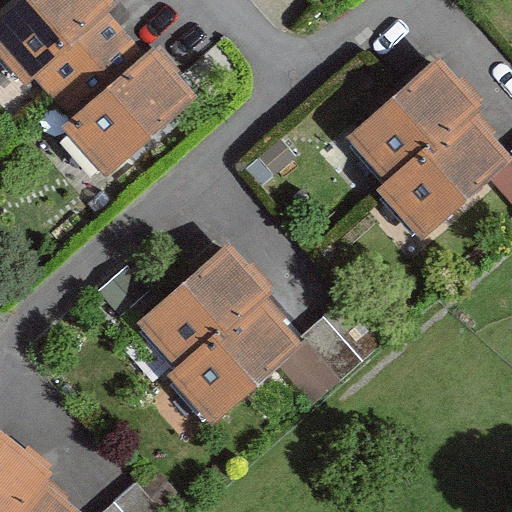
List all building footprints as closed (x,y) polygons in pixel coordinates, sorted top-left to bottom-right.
[(31,0),(0,27),(0,67),(27,98),(39,88),(50,101),(124,38),(109,21),(115,15),(107,7),(114,0),(31,0)] [(59,134),(104,186),(198,104),(156,57),(147,65),(124,38),(50,101),(69,125),(59,134)] [(353,137),(391,182),(466,119),(476,110),(438,65),(403,95),(353,137)] [(501,159),(466,119),(391,182),(385,187),(419,228),(501,159)] [(143,322),(181,367),(256,304),(266,296),(228,251),(143,322)] [(128,265),(99,291),(121,317),(151,291),(128,265)] [(384,342),(346,299),(323,319),(302,338),(341,381),(384,342)] [(291,345),(256,304),(181,367),(175,372),(209,413),(291,345)] [(0,511),(15,511),(45,479),(50,473),(6,435),(0,441),(0,511)] [(160,473),(141,490),(159,510),(178,494),(160,473)] [(81,511),(45,479),(15,511),(81,511)] [(141,490),(137,485),(118,502),(106,511),(160,511),(159,510),(141,490)]
